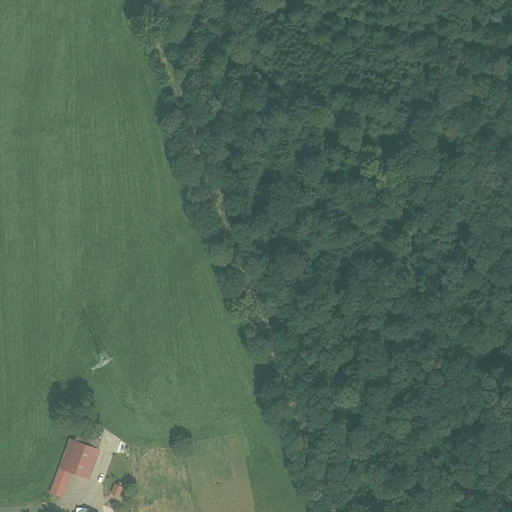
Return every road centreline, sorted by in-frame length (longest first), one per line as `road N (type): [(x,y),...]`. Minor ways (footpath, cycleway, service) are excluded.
road 1 (track): [(180,0),(165,43),(339,511)]
road 2 (track): [(511,51),(286,0)]
